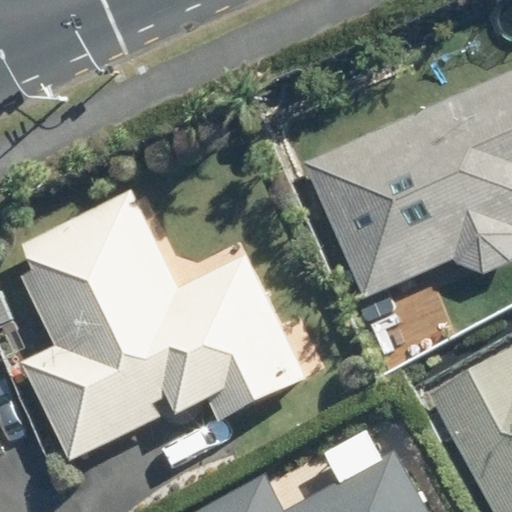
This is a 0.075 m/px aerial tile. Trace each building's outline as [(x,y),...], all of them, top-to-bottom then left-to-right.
[(511,76),(310,165),(370,302),(460,264),(462,268),(486,278),(511,266),(511,76)] [(204,180),(170,195),(186,231),(221,214),(204,180)] [(24,277),(60,349),(24,366),(74,469),(213,399),(226,424),(313,380),(251,256),(185,289),(137,192),(26,247),(37,270),(24,277)] [(1,291),(0,291),(0,328),(16,321),(1,291)] [(511,511),(511,357),(438,397),(501,511),(511,511)] [(0,462),(11,457),(0,432),(0,462)] [(431,511),(399,452),(289,511),(288,511),(270,480),(209,511),(431,511)]
